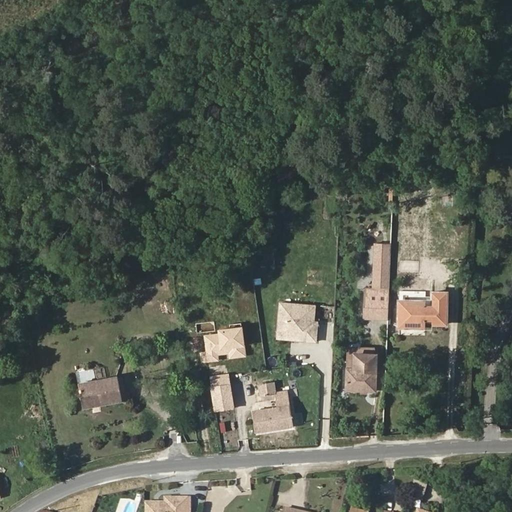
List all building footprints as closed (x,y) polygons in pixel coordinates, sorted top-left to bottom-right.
[(388,318),(389,292),(367,291),(365,317),(388,318)] [(424,319),(424,316),(430,316),(430,319),(430,323),(445,323),(446,293),(431,293),(431,299),(433,299),(433,305),(426,305),(426,302),(400,302),(399,326),(400,326),(400,332),(423,333),(423,327),(424,319)] [(315,304),(277,301),(274,340),(316,343),(318,321),(314,320),(315,304)] [(211,346),(208,327),(202,328),(206,347),(211,346)] [(352,370),(353,352),(376,353),(375,348),(348,347),(347,369),(352,370)] [(375,390),(376,353),(353,352),(352,370),(347,369),(347,389),(375,390)] [(228,374),(227,365),(209,367),(211,377),(228,374)] [(83,379),(94,378),(93,369),(82,370),(83,379)] [(233,408),(228,374),(211,377),(216,410),(233,408)] [(122,402),(120,390),(118,380),(118,377),(78,384),(83,409),(122,402)] [(275,392),(273,383),(259,385),(261,394),(275,392)] [(384,389),(377,388),(375,403),(383,404),(384,389)] [(287,398),(286,391),(276,393),(277,399),(287,398)] [(292,427),(287,398),(277,399),(278,407),(254,411),(257,432),(292,427)] [(413,479),(408,497),(422,500),(426,483),(413,479)] [(189,511),(190,496),(162,496),(162,500),(143,500),(142,511),(189,511)] [(357,511),(358,510),(359,504),(352,503),(350,511),(357,511)]
